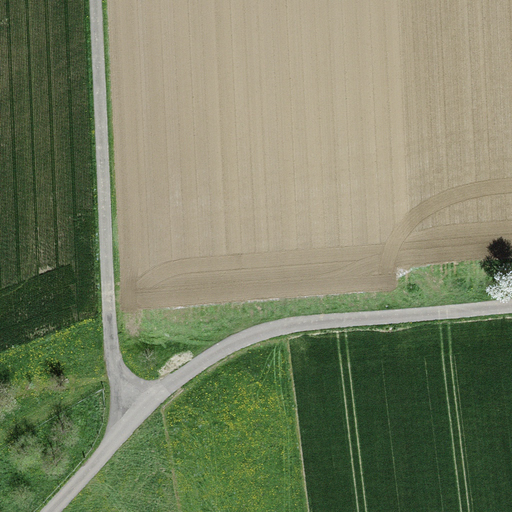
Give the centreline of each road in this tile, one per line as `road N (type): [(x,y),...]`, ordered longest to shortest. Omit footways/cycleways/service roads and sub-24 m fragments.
road 1 (unclassified): [(134,415),(111,344),(97,0)]
road 2 (unclassified): [(511,304),(267,328),(196,364),(134,415)]
road 3 (unclassified): [(134,415),(48,511)]
